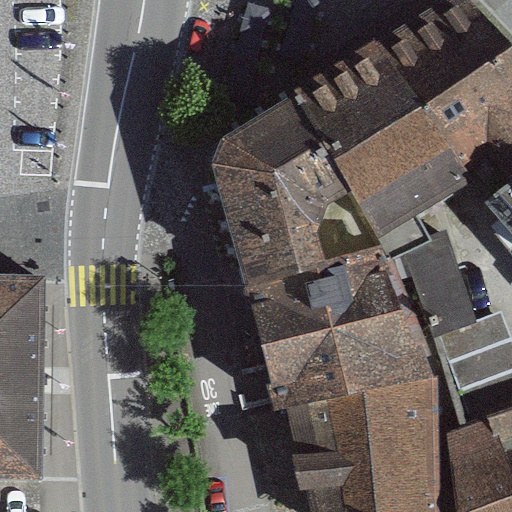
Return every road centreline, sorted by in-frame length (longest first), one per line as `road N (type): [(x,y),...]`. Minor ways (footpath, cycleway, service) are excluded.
road 1 (residential): [(242,511),(195,263),(105,216)]
road 2 (secondary): [(120,511),(105,216)]
road 3 (secondary): [(105,216),(144,0)]
